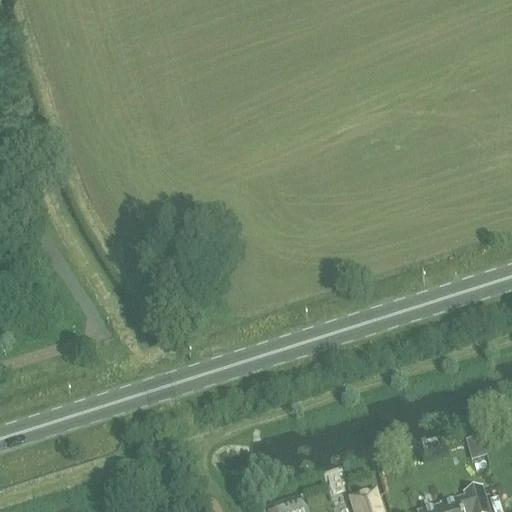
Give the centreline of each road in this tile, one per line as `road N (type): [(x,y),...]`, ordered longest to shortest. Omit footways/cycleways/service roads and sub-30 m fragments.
road 1 (primary): [(511,280),(0,441)]
road 2 (unclassified): [(103,331),(16,179),(0,129)]
